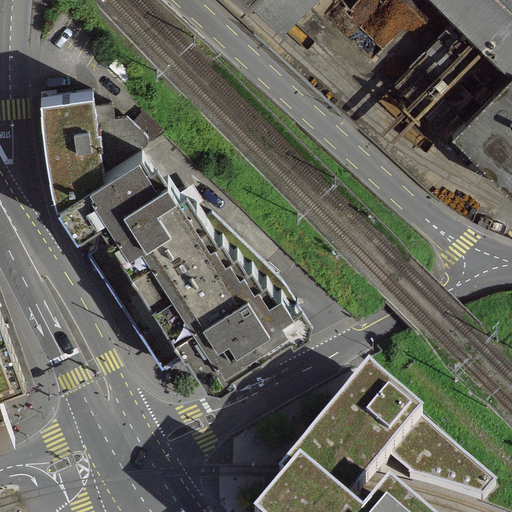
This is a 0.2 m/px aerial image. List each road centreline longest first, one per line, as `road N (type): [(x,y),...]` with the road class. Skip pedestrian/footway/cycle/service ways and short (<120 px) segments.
road 1 (residential): [(487,262),(403,318),(196,424),(130,444)]
road 2 (residential): [(190,0),(413,210),(487,262)]
road 3 (primary): [(0,197),(130,444)]
road 4 (tertiary): [(0,191),(11,157),(13,0)]
road 5 (residential): [(130,444),(56,444),(0,468)]
